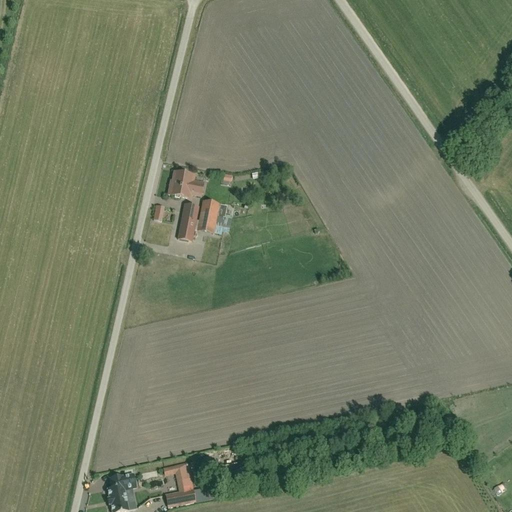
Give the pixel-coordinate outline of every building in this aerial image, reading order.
[(175,175),(173,185),(172,187),(170,187),(168,197),(189,201),(190,196),(201,198),(203,186),(192,184),(194,178),(175,175)] [(199,224),(197,233),(213,236),(213,235),(215,227),(223,228),(223,227),(225,218),(225,216),(217,214),(219,206),(203,203),(199,223),(199,224)] [(185,207),(184,212),(178,241),(192,244),(198,209),(185,207)] [(161,223),(164,209),(156,208),(154,222),(161,223)] [(220,480),(239,476),(237,466),(218,470),(220,480)] [(175,469),(176,474),(178,484),(185,482),(183,476),(184,475),(183,467),(175,469)] [(110,480),(112,490),(107,491),(107,492),(108,492),(109,501),(107,501),(108,507),(111,507),(111,511),(128,511),(124,493),(136,490),(133,476),(122,479),(122,478),(110,480)] [(193,493),(165,498),(167,510),(195,505),(193,493)]
